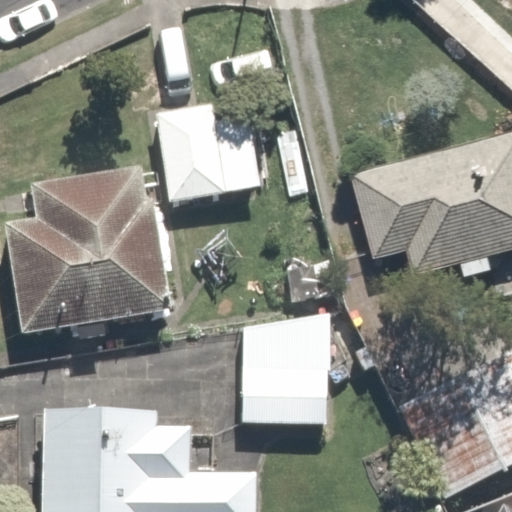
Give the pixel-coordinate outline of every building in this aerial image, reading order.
[(267,190),(259,131),(216,137),(212,105),(161,112),(174,203),(267,190)] [(380,266),(418,257),(423,273),(511,250),(511,143),(359,182),(380,266)] [(174,313),(151,170),(27,191),(34,231),(9,235),(26,338),(174,313)] [(336,323),(247,319),(242,429),(331,433),(336,323)] [(386,382),(401,413),(449,511),(450,511),(511,482),(511,359),(426,401),(411,370),(386,382)] [(169,413),(49,412),(47,511),(263,511),(264,478),(194,478),(195,432),(168,432),(169,413)]
